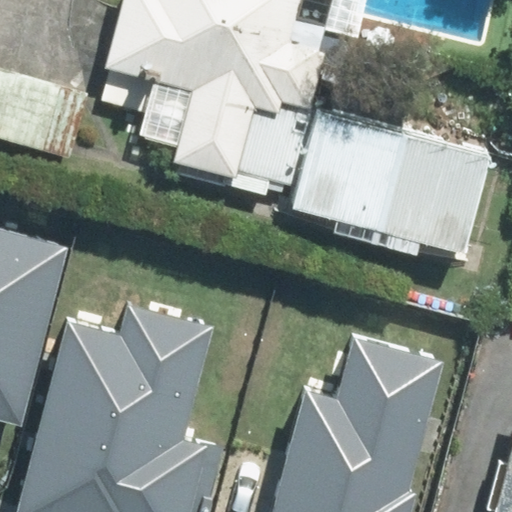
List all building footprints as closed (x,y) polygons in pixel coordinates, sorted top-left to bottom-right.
[(129,0),(118,38),(172,53),(149,133),(476,227),(506,125),(332,75),(353,0),(129,0)] [(92,72),(0,51),(0,120),(77,138),(92,72)] [(0,401),(14,401),(58,224),(0,209),(0,401)] [(20,501),(60,511),(184,511),(207,426),(185,421),(213,318),(126,295),(118,323),(70,310),(20,501)] [(251,511),(383,511),(423,351),(344,331),(333,377),(288,366),(251,511)] [(511,511),(511,424),(488,511),(511,511)]
